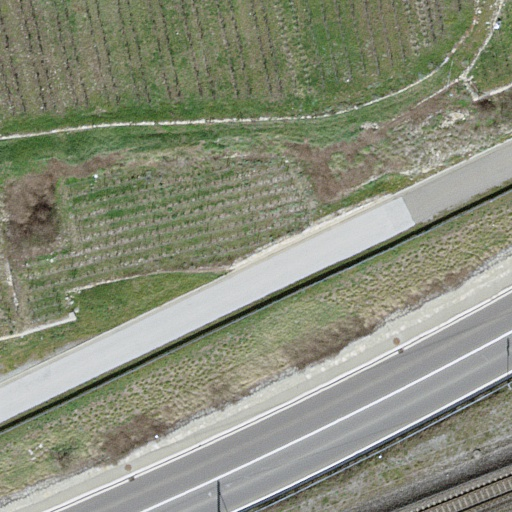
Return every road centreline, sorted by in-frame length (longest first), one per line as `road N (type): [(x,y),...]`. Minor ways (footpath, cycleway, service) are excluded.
road 1 (unclassified): [(0,403),(511,160)]
road 2 (primary): [(511,329),(141,511)]
